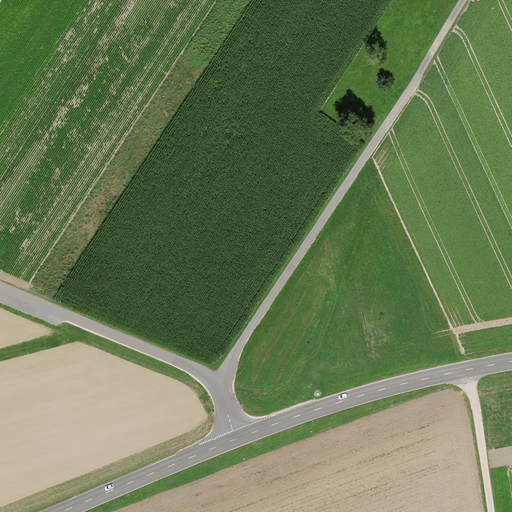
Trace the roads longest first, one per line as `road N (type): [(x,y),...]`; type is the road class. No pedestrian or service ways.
road 1 (unclassified): [(463,0),(218,390)]
road 2 (primary): [(236,438),(386,388),(511,361)]
road 3 (residential): [(218,390),(184,364),(0,285)]
road 4 (primary): [(64,511),(236,438)]
road 5 (track): [(467,369),(488,511)]
